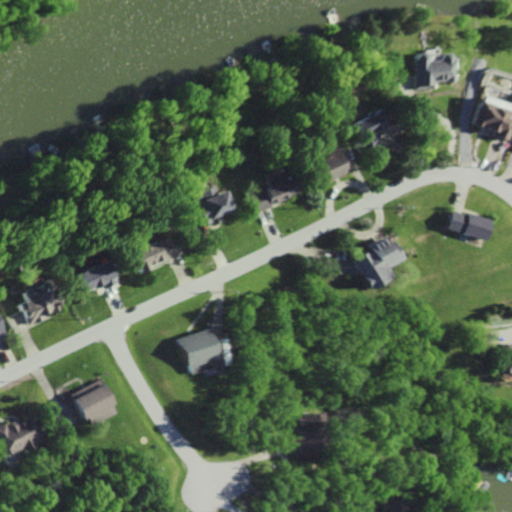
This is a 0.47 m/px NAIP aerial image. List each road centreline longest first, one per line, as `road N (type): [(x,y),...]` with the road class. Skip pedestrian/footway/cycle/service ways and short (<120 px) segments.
road 1 (residential): [(0,375),(421,177),(476,176),(511,196)]
road 2 (residential): [(111,325),(150,405),(206,485)]
